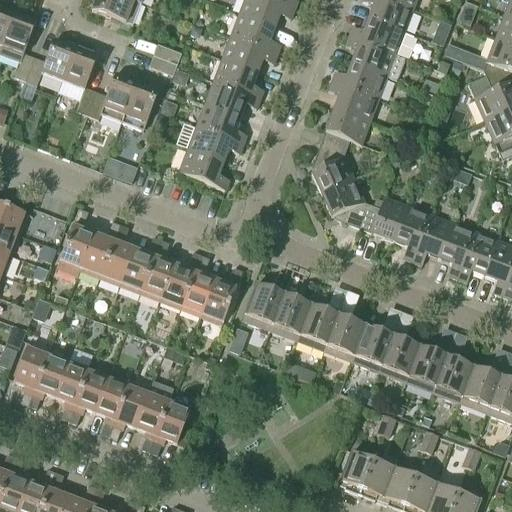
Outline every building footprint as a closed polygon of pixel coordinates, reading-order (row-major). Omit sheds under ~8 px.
[(132,30),(140,8),(119,0),(95,0),(90,14),(132,30)] [(289,24),(293,14),(255,0),(244,0),(237,19),(273,33),(278,20),(289,24)] [(285,0),(255,0),(293,14),(296,5),(285,1),(285,0)] [(367,23),(403,36),(411,14),(374,0),(362,0),(361,6),(372,10),(367,23)] [(374,0),(411,14),(416,0),(374,0)] [(511,0),(509,0),(502,21),(511,24),(511,0)] [(0,50),(13,17),(0,11),(0,50)] [(22,58),(35,25),(13,17),(0,50),(0,59),(18,67),(13,82),(24,86),(33,62),(22,58)] [(268,46),(273,33),(237,19),(229,41),(276,59),(279,50),(268,46)] [(511,24),(502,21),(494,43),(511,49),(511,24)] [(362,36),(351,31),(347,41),(403,62),(412,40),(403,36),(367,23),(362,36)] [(276,59),(229,41),(220,64),(256,77),(261,65),(272,69),(276,59)] [(395,85),(403,62),(347,41),(344,51),(355,55),(350,68),(386,81),(395,85)] [(61,86),(74,52),(53,43),(44,66),(33,62),(24,86),(35,90),(40,77),(61,86)] [(511,77),(511,76),(511,49),(494,43),(485,66),(511,76),(511,77)] [(175,69),(180,58),(156,49),(152,60),(175,69)] [(84,92),(96,60),(74,52),(61,86),(57,97),(78,105),(74,116),(85,120),(94,96),(84,92)] [(171,80),(175,69),(152,60),(148,71),(171,80)] [(251,90),(256,77),(220,64),(212,86),(258,104),(262,95),(251,90)] [(466,88),(483,126),(511,112),(511,96),(508,87),(511,77),(511,76),(485,66),(481,75),(484,80),(466,88)] [(377,104),(386,81),(350,68),(345,80),(334,76),(330,86),(377,104)] [(120,127),(136,86),(114,78),(105,100),(94,96),(85,120),(97,124),(99,119),(120,127)] [(142,135),(157,94),(136,86),(120,127),(142,135)] [(258,104),(212,86),(203,109),(239,122),(244,109),(255,114),(258,104)] [(368,126),(377,104),(330,86),(326,95),(337,100),(333,112),(368,126)] [(234,135),(239,122),(203,109),(194,131),(241,149),(245,139),(234,135)] [(360,149),(368,126),(333,112),(324,136),(348,145),(360,149)] [(511,112),(483,126),(501,165),(511,160),(511,112)] [(241,149),(194,131),(186,153),(222,167),(227,154),(238,159),(241,149)] [(353,184),(342,161),(348,145),(324,136),(311,169),(313,174),(309,176),(320,199),(353,184)] [(228,184),(217,180),(222,167),(186,153),(177,177),(224,195),(228,184)] [(379,213),(363,207),(353,184),(320,199),(330,222),(334,220),(336,225),(369,238),(379,213)] [(393,247),(406,211),(383,202),(379,213),(369,238),(393,247)] [(0,232),(18,240),(26,218),(0,208),(0,232)] [(411,266),(428,219),(406,211),(393,247),(406,251),(401,262),(411,266)] [(80,234),(87,217),(77,213),(55,272),(76,281),(78,275),(92,238),(80,234)] [(437,264),(451,228),(428,219),(411,266),(420,270),(425,259),(437,264)] [(99,283),(119,229),(111,226),(104,243),(92,238),(78,275),(99,283)] [(456,283),(473,236),(451,228),(437,264),(450,268),(446,280),(456,283)] [(119,290),(133,254),(121,249),(127,232),(119,229),(99,283),(119,290)] [(0,255),(11,260),(18,240),(0,232),(0,255)] [(482,281),(496,245),(473,236),(456,283),(465,287),(467,281),(469,276),(482,281)] [(139,298),(159,245),(151,241),(145,258),(133,254),(119,290),(139,298)] [(159,306),(173,269),(161,265),(168,248),(159,245),(139,298),(159,306)] [(500,300),(511,269),(511,250),(496,245),(482,281),(495,286),(491,297),(500,300)] [(0,279),(3,280),(11,260),(0,255),(0,279)] [(179,313),(200,260),(192,257),(185,274),(173,269),(159,306),(179,313)] [(199,321),(214,284),(201,280),(208,263),(200,260),(179,313),(199,321)] [(511,269),(500,300),(510,304),(511,298),(511,269)] [(221,329),(241,276),(232,272),(226,289),(214,284),(199,321),(221,329)] [(269,335),(285,293),(273,289),(270,295),(254,289),(241,325),(269,335)] [(295,345),(309,310),(294,304),(296,298),(285,293),(269,335),(295,345)] [(323,356),(338,314),(327,309),(324,315),(309,310),(295,345),(323,356)] [(349,366),(364,330),(348,324),(350,318),(338,314),(323,356),(349,366)] [(377,377),(393,335),(381,330),(379,336),(364,330),(349,366),(377,377)] [(404,387),(418,351),(403,345),(405,339),(393,335),(377,377),(404,387)] [(26,411),(47,357),(26,349),(12,386),(25,391),(18,408),(26,411)] [(431,397),(447,355),(435,351),(433,357),(418,351),(404,387),(431,397)] [(458,408),(472,372),(457,366),(459,360),(447,355),(431,397),(458,408)] [(53,402),(67,365),(47,357),(26,411),(35,414),(41,397),(53,402)] [(485,418),(506,362),(505,362),(500,376),(489,371),(487,377),(472,372),(458,408),(485,418)] [(511,428),(511,386),(511,382),(511,364),(506,362),(485,418),(511,428)] [(67,426),(87,373),(67,365),(53,402),(65,406),(59,423),(67,426)] [(93,417),(107,380),(87,373),(67,426),(75,429),(81,412),(93,417)] [(107,442),(128,388),(107,380),(93,417),(106,422),(99,439),(107,442)] [(134,433),(148,396),(128,388),(107,442),(115,445),(122,428),(134,433)] [(358,392),(354,402),(364,406),(368,396),(358,392)] [(148,457),(168,404),(148,396),(134,433),(146,437),(139,454),(148,457)] [(175,448),(189,412),(168,404),(148,457),(156,460),(162,443),(175,448)] [(390,433),(394,423),(383,419),(379,429),(390,433)] [(387,442),(390,433),(379,429),(376,438),(387,442)] [(432,449),(436,440),(425,436),(422,445),(432,449)] [(429,458),(432,449),(422,445),(418,454),(429,458)] [(475,465),(479,456),(468,452),(464,461),(475,465)] [(358,500),(372,464),(349,456),(336,489),(343,492),(343,494),(358,500)] [(0,497),(14,462),(6,459),(0,473),(0,497)] [(472,475),(475,465),(464,461),(461,470),(472,475)] [(0,511),(17,511),(27,486),(15,482),(22,465),(14,462),(0,497),(0,511)] [(380,506),(393,472),(372,464),(358,500),(373,506),(374,504),(380,506)] [(389,511),(402,511),(414,480),(393,472),(380,506),(386,508),(385,510),(389,511)] [(40,511),(54,477),(46,474),(39,491),(27,486),(17,511),(40,511)] [(64,511),(68,502),(56,497),(62,480),(54,477),(40,511),(64,511)] [(426,511),(436,488),(414,480),(402,511),(426,511)] [(450,511),(457,496),(436,488),(426,511),(450,511)] [(87,511),(95,493),(87,490),(80,506),(68,502),(64,511),(87,511)] [(96,511),(103,496),(95,493),(87,511),(96,511)] [(476,511),(479,505),(457,496),(450,511),(476,511)]
